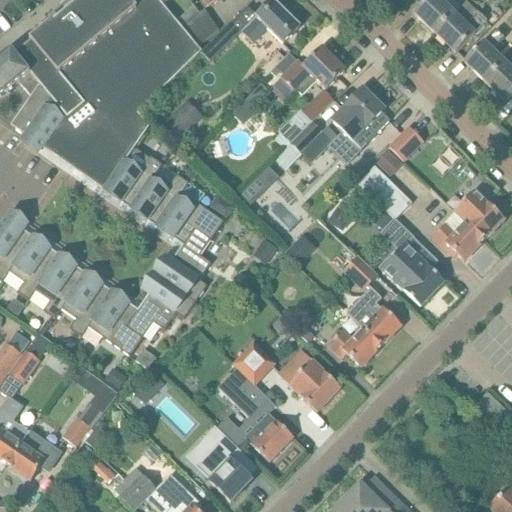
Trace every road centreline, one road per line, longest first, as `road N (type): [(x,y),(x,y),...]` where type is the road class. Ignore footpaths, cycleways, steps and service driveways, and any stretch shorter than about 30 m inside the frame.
road 1 (residential): [(280,511),(511,274)]
road 2 (unclassified): [(511,168),(340,0)]
